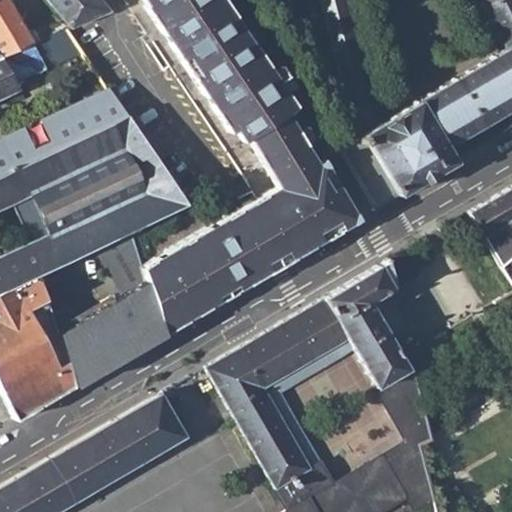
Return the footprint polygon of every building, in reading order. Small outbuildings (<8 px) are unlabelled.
[(0,0),(0,52),(29,41),(36,38),(30,28),(25,31),(5,0),(0,0)] [(105,9),(98,0),(47,0),(67,24),(105,9)] [(143,280),(160,332),(256,274),(265,269),(272,265),(355,217),(319,156),(314,159),(284,111),(294,105),(216,0),(139,0),(141,1),(139,3),(238,139),(244,136),(272,184),(237,204),(228,210),(221,214),(137,262),(143,280)] [(317,0),(348,118),(353,137),(375,122),(343,0),(317,0)] [(511,0),(478,0),(503,47),(414,100),(375,122),(353,137),(336,146),(373,207),(452,160),(442,145),(511,104),(511,0)] [(36,38),(29,41),(44,69),(81,53),(63,26),(36,38)] [(29,41),(0,52),(0,63),(10,85),(44,69),(29,41)] [(0,96),(13,90),(10,85),(0,63),(0,96)] [(0,170),(122,114),(104,88),(38,118),(47,140),(31,147),(21,125),(0,134),(0,170)] [(30,239),(0,253),(0,286),(34,271),(56,260),(90,244),(126,227),(180,202),(122,114),(0,170),(0,206),(11,201),(30,239)] [(511,182),(466,210),(498,265),(511,256),(511,182)] [(61,360),(69,385),(116,357),(160,332),(143,280),(137,262),(126,227),(90,244),(119,293),(74,320),(52,332),(61,360)] [(511,256),(498,265),(511,289),(511,256)] [(56,260),(34,271),(42,298),(52,332),(74,320),(56,260)] [(279,511),(374,511),(403,495),(411,508),(430,498),(426,482),(416,443),(424,438),(427,437),(404,349),(394,353),(364,301),(389,287),(382,260),(202,366),(285,509),(279,511)] [(52,332),(42,298),(34,271),(0,286),(0,395),(12,418),(69,385),(61,360),(52,332)] [(0,511),(45,511),(181,434),(156,392),(0,483),(0,511)] [(424,438),(416,443),(426,482),(444,472),(424,438)] [(466,511),(452,486),(430,498),(433,511),(466,511)]
